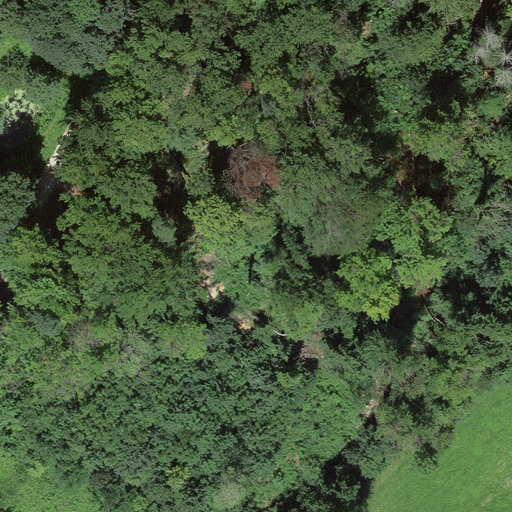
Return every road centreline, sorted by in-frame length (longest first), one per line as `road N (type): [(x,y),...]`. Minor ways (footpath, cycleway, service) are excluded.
road 1 (track): [(0,256),(154,0)]
road 2 (track): [(351,511),(438,404),(511,353)]
